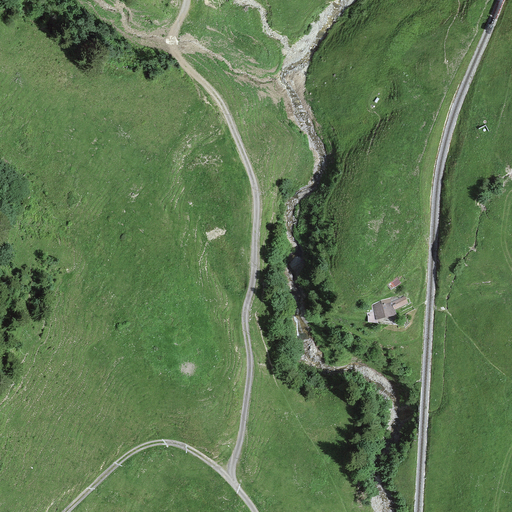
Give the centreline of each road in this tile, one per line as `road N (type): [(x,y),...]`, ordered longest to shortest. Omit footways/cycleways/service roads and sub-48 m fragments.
road 1 (track): [(231,481),(249,371),(245,310),(255,192),(226,112),(173,47),(187,0)]
road 2 (track): [(65,511),(121,459),(156,442),(207,460),(254,511)]
